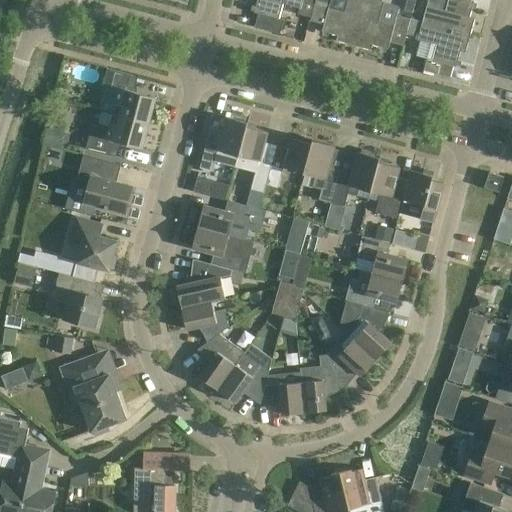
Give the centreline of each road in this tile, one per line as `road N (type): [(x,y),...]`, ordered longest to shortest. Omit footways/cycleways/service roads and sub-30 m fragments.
road 1 (residential): [(252,449),(176,404),(145,352),(133,303),(141,248),(194,72)]
road 2 (residential): [(476,148),(409,390),(368,426),(309,446),(252,449)]
road 3 (residential): [(476,148),(194,72)]
road 4 (residential): [(480,108),(204,39)]
road 5 (residential): [(194,72),(30,28)]
road 6 (residential): [(204,39),(57,0)]
